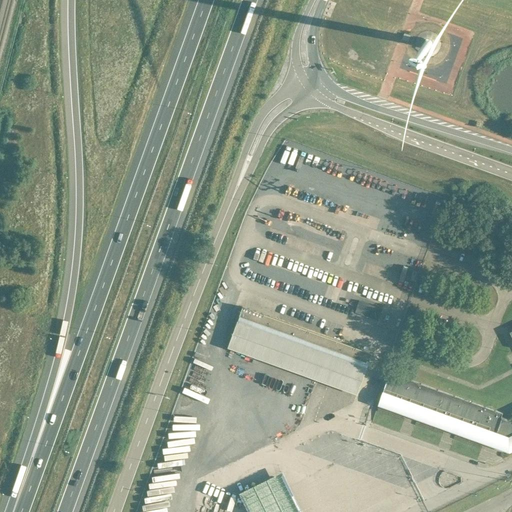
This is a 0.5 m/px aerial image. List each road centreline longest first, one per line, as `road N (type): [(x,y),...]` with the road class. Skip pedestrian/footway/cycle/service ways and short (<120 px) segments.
road 1 (motorway): [(206,0),(21,511)]
road 2 (motorway): [(65,511),(250,0)]
road 3 (motorway): [(71,0),(76,245),(19,511)]
road 4 (tertiary): [(113,511),(220,227)]
road 5 (tertiary): [(314,93),(340,111),(511,173)]
road 6 (tertiary): [(511,150),(361,103),(327,83)]
road 7 (tertiary): [(303,78),(260,114),(220,227)]
road 8 (tertiary): [(220,227),(264,135),(314,93)]
road 9 (unknown): [(296,511),(422,453)]
